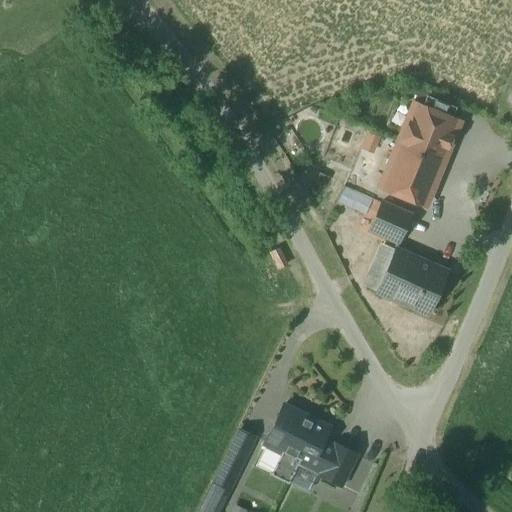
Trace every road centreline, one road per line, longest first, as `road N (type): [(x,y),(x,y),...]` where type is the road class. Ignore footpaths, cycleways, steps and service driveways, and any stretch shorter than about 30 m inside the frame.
road 1 (unclassified): [(134,0),(241,138),(380,385),(424,441)]
road 2 (residential): [(424,441),(511,219)]
